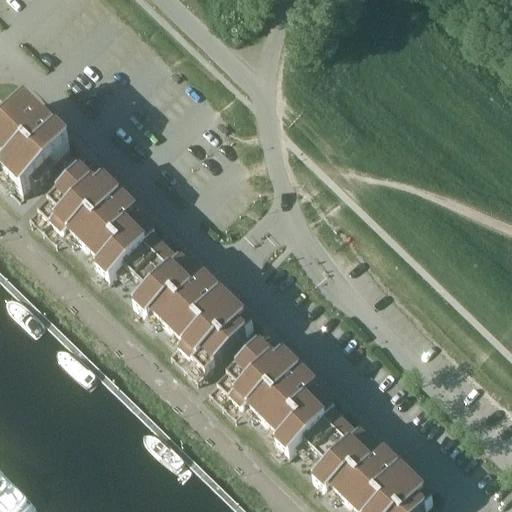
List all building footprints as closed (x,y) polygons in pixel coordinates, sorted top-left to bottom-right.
[(94,36),(105,18),(93,11),(82,29),(94,36)] [(119,42),(113,57),(125,61),(130,46),(119,42)] [(144,113),(155,99),(146,92),(135,106),(144,113)] [(155,121),(163,106),(154,101),(146,116),(155,121)] [(71,154),(56,140),(41,155),(38,152),(51,139),(42,130),(30,143),(26,140),(39,126),(25,112),(8,129),(4,125),(0,129),(0,183),(3,181),(24,202),(32,194),(36,198),(57,177),(53,173),(71,154)] [(100,270),(96,275),(111,289),(124,275),(136,286),(164,257),(152,246),(156,242),(134,220),(121,234),(117,231),(130,218),(121,209),(109,222),(106,219),(121,203),(86,169),(38,218),(65,245),(70,240),(100,270)] [(311,209),(299,218),(305,227),(317,217),(311,209)] [(176,269),(164,257),(136,286),(147,298),(134,312),(148,326),(153,321),(183,351),(179,356),(206,382),(254,333),(219,299),(204,315),(200,311),(213,299),(205,290),(192,303),(189,300),(202,286),(179,265),(176,269)] [(290,464),(303,450),(315,461),(343,433),(331,421),(336,417),(313,395),(301,408),(297,405),(310,392),(301,384),(289,397),(286,393),(300,378),(265,344),(218,393),(245,420),(249,415),(280,445),(275,450),(290,464)] [(386,383),(371,400),(385,412),(399,395),(386,383)] [(313,487),(328,501),(332,496),(347,511),(429,511),(433,508),(398,474),(383,490),(380,486),(392,474),(384,465),(371,478),(368,475),(381,462),(359,440),(355,444),(343,433),(315,461),(327,473),(313,487)]
